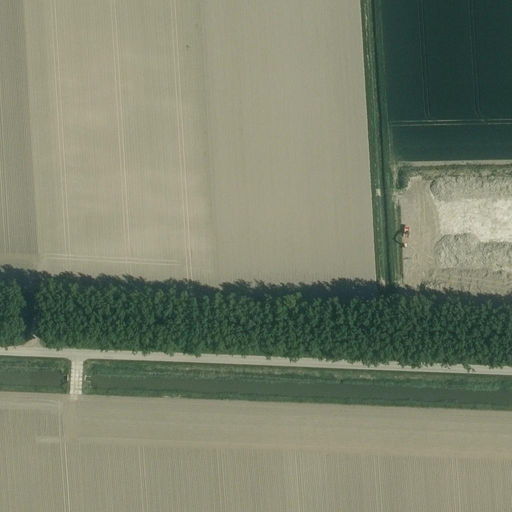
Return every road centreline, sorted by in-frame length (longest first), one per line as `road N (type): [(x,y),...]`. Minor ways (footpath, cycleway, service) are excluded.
road 1 (unclassified): [(0,350),(511,370)]
road 2 (track): [(397,304),(389,171),(395,159)]
road 3 (track): [(366,303),(511,310)]
road 4 (track): [(511,278),(419,276),(408,305)]
